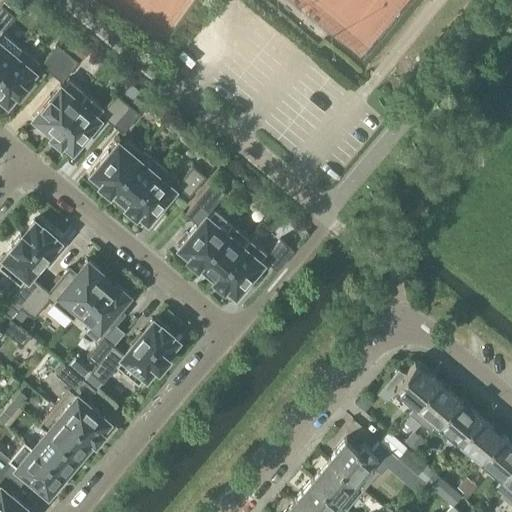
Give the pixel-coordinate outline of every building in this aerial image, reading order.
[(14,14),(1,3),(0,4),(0,71),(21,46),(2,29),(14,14)] [(51,71),(67,51),(57,43),(41,63),(51,71)] [(21,46),(0,71),(0,98),(3,101),(5,99),(7,101),(16,89),(17,90),(24,82),(23,81),(33,69),(31,68),(38,60),(21,46)] [(67,51),(51,71),(61,80),(78,60),(67,51)] [(34,119),(50,133),(85,91),(68,77),(61,86),(60,84),(50,96),(49,95),(42,103),(43,104),(33,115),(35,117),(34,119)] [(85,91),(50,133),(60,142),(62,139),(72,148),(81,137),(82,138),(90,128),(89,127),(98,116),(96,115),(99,112),(111,122),(127,102),(116,92),(103,107),(85,91)] [(129,103),(112,123),(122,131),(139,111),(129,103)] [(170,116),(164,123),(174,132),(178,135),(184,128),(170,116)] [(110,188),(136,156),(117,140),(108,151),(107,150),(99,160),(100,161),(91,171),(101,180),(99,182),(109,190),(111,188),(110,188)] [(111,188),(127,202),(160,162),(142,147),(136,156),(137,157),(111,188)] [(160,162),(127,202),(125,204),(135,212),(137,210),(147,218),(156,208),(157,208),(165,198),(164,198),(173,187),(171,186),(174,182),(188,195),(205,175),(192,164),(180,179),(160,162)] [(211,180),(195,200),(209,212),(207,215),(205,214),(196,225),(195,224),(187,234),(188,235),(179,245),(189,253),(187,256),(197,264),(199,262),(232,222),(212,206),(224,191),(211,180)] [(275,205),(265,197),(259,204),(269,212),(275,205)] [(4,256),(0,260),(0,266),(18,282),(4,299),(16,308),(19,305),(39,281),(29,273),(58,238),(56,237),(58,235),(42,222),(41,224),(34,218),(23,232),(20,230),(10,242),(13,244),(3,255),(4,256)] [(199,262),(215,275),(248,236),(232,222),(199,262)] [(280,238),(268,252),(248,236),(215,275),(213,278),(223,286),(225,284),(235,292),(243,281),(244,282),(253,272),(252,271),(261,261),(259,259),(262,256),(276,269),(293,248),(280,238)] [(39,281),(19,305),(20,306),(28,312),(33,316),(49,298),(73,318),(80,310),(105,278),(98,272),(100,270),(87,258),(74,273),(68,267),(49,289),(39,281)] [(105,278),(80,310),(106,332),(122,313),(115,308),(127,293),(114,282),(112,284),(105,278)] [(10,317),(2,327),(22,344),(30,334),(10,317)] [(95,363),(90,369),(102,380),(117,364),(138,382),(145,374),(145,375),(155,363),(157,365),(167,354),(164,352),(176,338),(169,332),(171,330),(156,317),(154,319),(152,318),(123,352),(112,342),(95,363)] [(103,335),(86,355),(95,363),(112,342),(103,335)] [(415,404),(436,379),(415,361),(405,372),(397,368),(377,391),(385,398),(396,389),(415,404)] [(86,401),(73,391),(83,378),(63,362),(55,372),(70,384),(52,405),(92,438),(94,440),(102,431),(100,429),(108,419),(98,411),(99,410),(87,400),(86,401)] [(436,379),(415,404),(408,412),(430,430),(436,423),(458,397),(436,379)] [(19,389),(11,399),(18,405),(26,395),(19,389)] [(362,392),(354,401),(364,409),(371,400),(362,392)] [(458,397),(436,423),(449,434),(444,439),(453,447),(458,442),(480,416),(458,397)] [(18,405),(11,399),(3,409),(10,415),(18,405)] [(86,445),(92,438),(52,405),(38,422),(46,429),(78,456),(87,446),(86,445)] [(501,433),(480,416),(458,442),(479,459),(501,433)] [(77,456),(46,429),(31,447),(62,473),(63,473),(64,474),(73,463),(72,462),(77,456)] [(511,442),(501,433),(479,459),(500,477),(511,462),(511,442)] [(344,439),(327,459),(362,488),(377,470),(381,473),(387,465),(416,489),(424,480),(415,472),(406,465),(398,457),(381,443),(379,441),(371,451),(364,445),(357,450),(344,439)] [(62,473),(31,447),(16,465),(47,492),(48,491),(49,492),(57,481),(56,481),(62,473)] [(405,448),(398,457),(406,465),(414,455),(405,448)] [(0,451),(0,468),(5,472),(13,462),(0,451)] [(414,455),(406,465),(415,472),(424,480),(432,470),(414,455)] [(327,459),(311,479),(342,505),(346,508),(362,488),(327,459)] [(511,462),(500,477),(493,485),(501,492),(499,494),(511,504),(511,462)] [(0,511),(30,511),(31,511),(0,484),(0,477),(5,472),(0,468),(0,511)] [(432,470),(424,480),(443,496),(452,487),(432,470)] [(311,479),(293,500),(307,511),(335,511),(342,505),(311,479)] [(452,487),(443,496),(453,504),(461,494),(452,487)] [(408,498),(401,507),(406,511),(416,511),(420,509),(408,498)] [(307,511),(293,500),(283,511),(307,511)]
